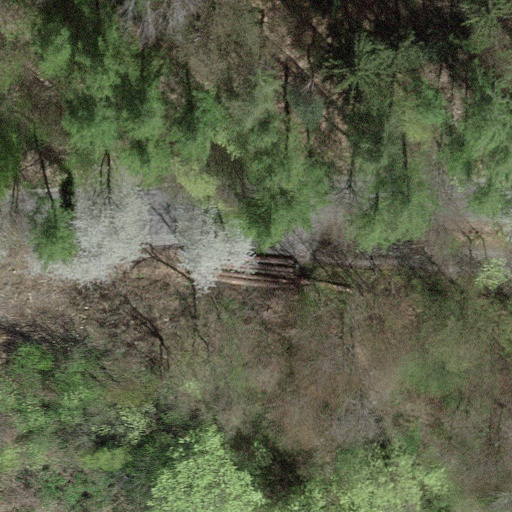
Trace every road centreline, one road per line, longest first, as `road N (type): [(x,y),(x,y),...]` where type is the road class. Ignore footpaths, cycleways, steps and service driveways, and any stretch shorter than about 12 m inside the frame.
road 1 (tertiary): [(511,207),(0,213)]
road 2 (track): [(511,276),(319,249),(219,210)]
